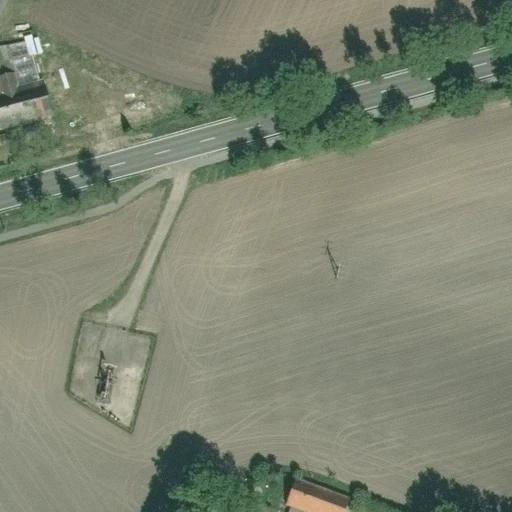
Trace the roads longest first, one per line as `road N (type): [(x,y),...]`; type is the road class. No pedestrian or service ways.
road 1 (tertiary): [(191,144),(511,57)]
road 2 (unclassified): [(191,144),(176,205),(114,330)]
road 3 (tertiary): [(0,198),(191,144)]
